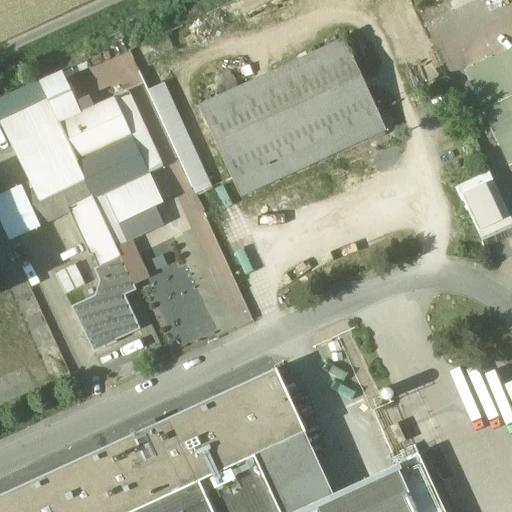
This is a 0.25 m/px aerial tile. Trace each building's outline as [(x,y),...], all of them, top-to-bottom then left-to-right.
[(344,40),(198,107),(240,198),(386,131),(344,40)] [(511,51),(464,73),(483,111),(511,97),(511,51)] [(150,87),(194,194),(210,187),(167,80),(150,87)] [(162,167),(128,92),(113,99),(131,137),(148,174),(162,167)] [(511,97),(483,111),(509,164),(511,162),(511,97)] [(113,99),(59,124),(77,163),(131,137),(113,99)] [(59,126),(12,148),(30,185),(76,163),(59,126)] [(77,163),(76,163),(93,199),(105,194),(148,174),(131,137),(77,163)] [(30,185),(22,189),(39,225),(93,199),(76,163),(30,185)] [(487,172),(455,187),(483,247),(511,234),(511,225),(496,190),(488,173),(487,172)] [(148,174),(105,194),(118,224),(162,204),(148,174)] [(115,247),(93,257),(98,268),(120,258),(115,247)] [(100,282),(95,296),(71,307),(94,353),(116,343),(116,341),(140,330),(124,296),(136,291),(120,257),(120,258),(98,268),(94,270),(100,282)] [(57,274),(70,296),(88,286),(75,264),(57,274)] [(275,369),(0,495),(0,511),(130,511),(253,456),(254,456),(304,434),(304,433),(275,369)] [(405,442),(396,423),(386,428),(395,447),(405,442)] [(304,434),(254,456),(279,511),(295,511),(332,495),(304,434)] [(451,511),(424,453),(418,456),(395,466),(415,511),(438,511),(443,510),(444,511),(451,511)] [(253,456),(130,511),(279,511),(254,456),(253,456)] [(332,495),(295,511),(415,511),(395,466),(332,495)]
